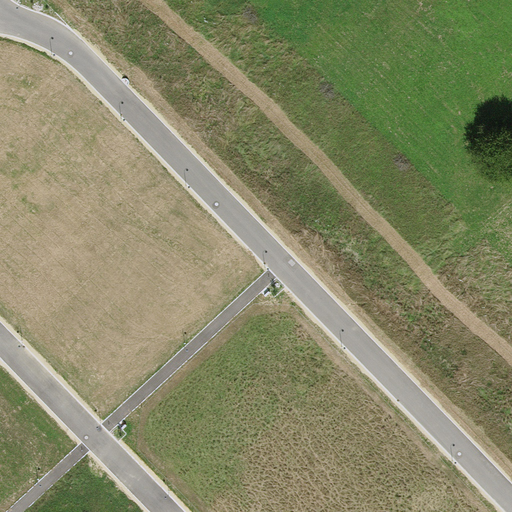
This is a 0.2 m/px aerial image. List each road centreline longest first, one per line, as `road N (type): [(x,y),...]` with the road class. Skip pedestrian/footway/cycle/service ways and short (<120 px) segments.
road 1 (residential): [(0,20),(56,36),(78,52),(511,499)]
road 2 (residential): [(166,511),(0,339)]
